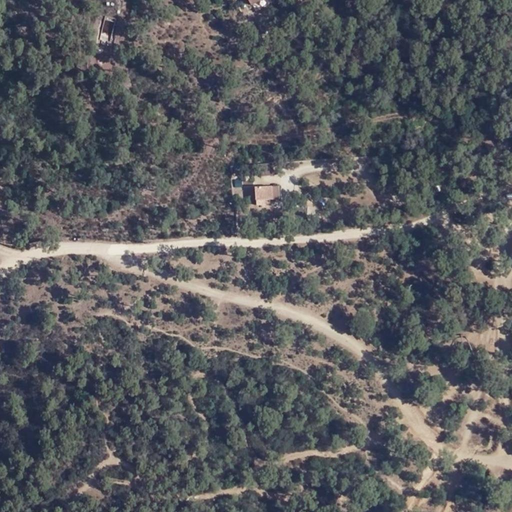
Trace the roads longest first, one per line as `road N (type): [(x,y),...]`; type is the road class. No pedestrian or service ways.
road 1 (track): [(0,271),(56,245),(409,232),(511,195)]
road 2 (track): [(511,474),(426,438),(371,355),(332,327),(97,246)]
